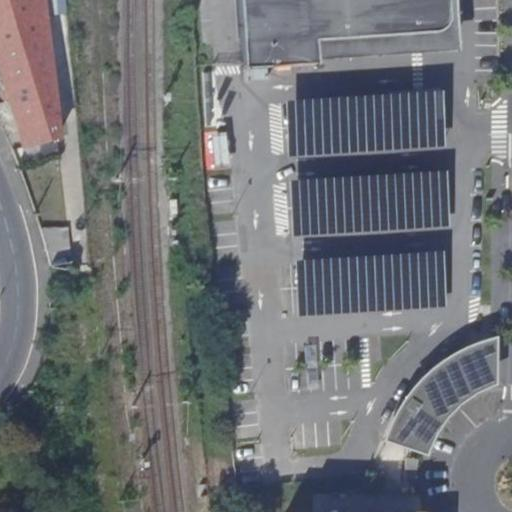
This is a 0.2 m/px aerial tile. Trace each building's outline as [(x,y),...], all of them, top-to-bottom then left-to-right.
[(0,0),(0,101),(7,100),(22,147),(48,139),(58,137),(42,0),(0,0)] [(237,0),(242,63),(242,68),(316,63),(315,39),(344,38),(426,33),(433,32),(439,30),(444,26),(447,21),(448,14),(446,0),(237,0)] [(265,69),(246,70),(246,78),(265,77),(265,69)] [(41,227),(50,266),(71,269),(67,226),(41,227)] [(480,386),(490,382),(490,356),(478,345),(473,346),(467,349),(459,353),(448,358),(440,364),(433,369),(424,377),(415,386),(409,393),(402,404),(396,412),(392,422),(388,431),(385,440),(422,451),(423,447),(426,441),(429,434),(432,428),(438,420),(445,411),(450,405),(455,402),(462,396),(469,391),(480,386)] [(403,478),(413,479),(416,460),(405,459),(403,478)]
